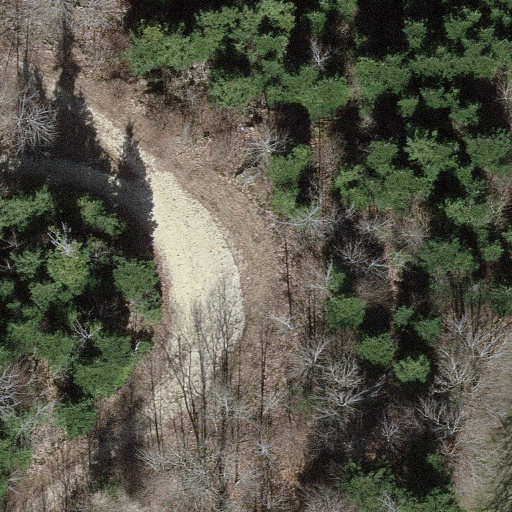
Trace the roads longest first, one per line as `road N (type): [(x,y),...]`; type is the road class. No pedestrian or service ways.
road 1 (track): [(193,217),(215,303),(193,392),(45,511)]
road 2 (track): [(193,217),(123,136),(0,55)]
road 3 (track): [(0,156),(103,178),(193,217)]
